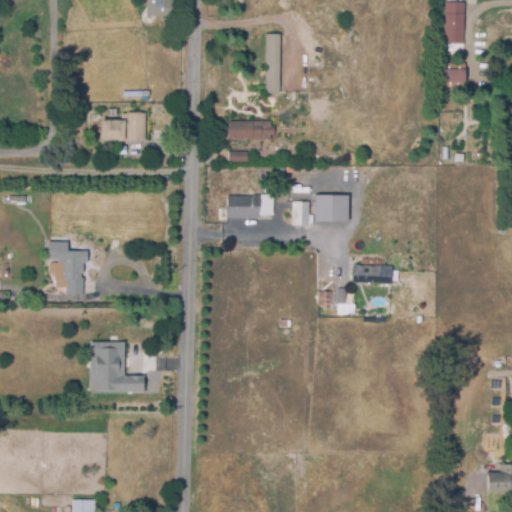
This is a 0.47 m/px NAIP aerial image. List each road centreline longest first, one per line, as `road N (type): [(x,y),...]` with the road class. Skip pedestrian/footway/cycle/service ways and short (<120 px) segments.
road 1 (residential): [(181,511),(192,0)]
road 2 (residential): [(54,0),(56,146),(0,154)]
road 3 (residential): [(190,172),(0,172)]
